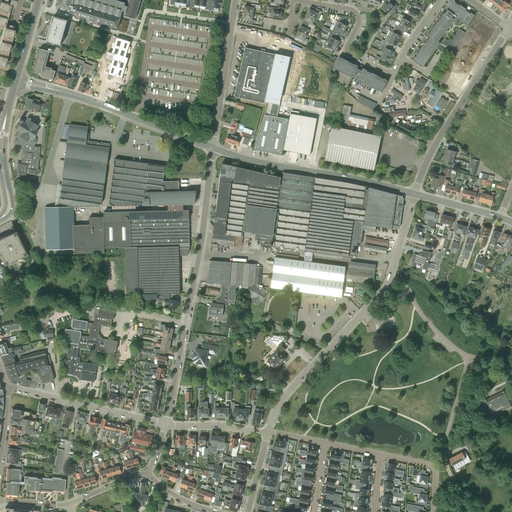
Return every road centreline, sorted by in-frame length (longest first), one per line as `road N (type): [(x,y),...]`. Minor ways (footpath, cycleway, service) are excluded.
road 1 (residential): [(166,424),(212,148)]
road 2 (residential): [(212,148),(83,97),(15,80)]
road 3 (residential): [(415,193),(212,148)]
road 4 (residential): [(269,430),(280,401),(391,276)]
road 5 (residential): [(166,424),(5,387)]
road 6 (track): [(467,357),(442,453),(469,511)]
road 7 (residential): [(511,372),(454,348),(391,276)]
road 8 (residential): [(212,148),(236,0)]
